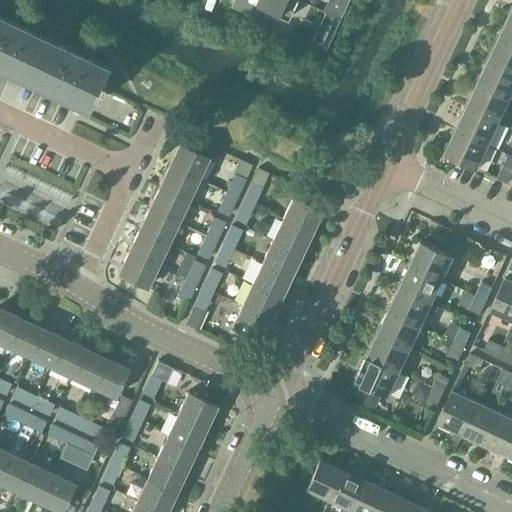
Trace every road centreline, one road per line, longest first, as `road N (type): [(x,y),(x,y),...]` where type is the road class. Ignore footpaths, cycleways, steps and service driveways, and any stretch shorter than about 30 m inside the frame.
road 1 (tertiary): [(270,396),(391,164)]
road 2 (residential): [(270,396),(299,399),(493,498)]
road 3 (tertiary): [(270,396),(76,287)]
road 4 (tertiary): [(391,164),(466,0)]
road 5 (residential): [(125,173),(0,114)]
road 6 (residential): [(511,222),(391,164)]
road 7 (tertiary): [(218,511),(270,396)]
road 8 (residential): [(76,287),(125,173)]
